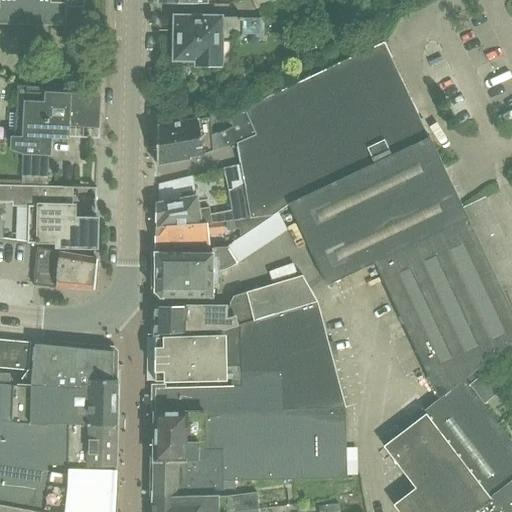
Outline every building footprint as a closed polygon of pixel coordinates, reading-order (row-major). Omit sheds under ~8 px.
[(0,0),(0,21),(66,24),(67,1),(68,0),(81,0),(82,2),(84,2),(82,0),(0,0)] [(252,0),(257,8),(274,0),(252,0)] [(175,15),(175,58),(197,59),(197,63),(224,64),(224,40),(234,40),(234,34),(242,34),(242,33),(259,34),(260,17),(243,16),(175,15)] [(384,41),(244,107),(256,133),(237,141),(244,181),(250,217),(276,206),(288,200),(288,202),(429,136),(384,41)] [(98,126),(100,95),(73,93),(73,85),(55,84),(55,88),(28,86),(28,84),(18,83),(14,147),(24,151),(50,152),(50,135),(68,135),(69,124),(98,126)] [(225,146),(237,141),(256,133),(244,107),(227,115),(233,125),(218,132),(218,131),(212,134),(211,115),(158,124),(157,164),(189,158),(189,157),(200,154),(205,153),(204,152),(213,149),(225,146)] [(511,511),(511,441),(463,378),(511,339),(511,309),(429,136),(288,202),(327,284),(375,261),(439,397),(423,410),(425,412),(384,445),(416,486),(393,503),(400,511),(511,511)] [(48,167),(23,166),(22,184),(48,185),(48,167)] [(201,208),(199,195),(159,203),(158,226),(212,221),(216,221),(227,220),(243,218),(250,217),(244,181),(229,190),(232,209),(210,213),(209,206),(201,208)] [(57,206),(55,185),(48,185),(22,184),(0,183),(0,200),(12,201),(12,205),(29,205),(28,242),(55,243),(55,247),(96,248),(96,215),(85,215),(85,220),(73,219),(74,205),(57,206)] [(463,205),(511,309),(511,251),(486,196),(463,205)] [(243,218),(244,234),(249,232),(262,220),(250,217),(243,218)] [(156,226),(156,247),(212,244),(211,231),(227,229),(227,220),(216,221),(212,221),(158,226),(156,226)] [(157,298),(159,298),(212,299),(213,270),(224,268),(239,261),(228,245),(213,247),(213,251),(151,250),(151,292),(157,298)] [(94,290),(97,256),(37,246),(34,284),(94,290)] [(296,274),(292,263),(268,272),(272,283),(296,274)] [(226,328),(298,306),(318,300),(303,274),(235,296),(231,302),(232,305),(225,306),(157,305),(156,332),(173,331),(173,332),(226,328)] [(173,336),(156,336),(156,380),(220,378),(220,372),(241,373),(242,384),(242,388),(256,388),(257,410),(346,407),(318,300),(298,306),(226,328),(173,332),(173,336)] [(0,365),(28,368),(30,342),(0,338),(0,365)] [(27,374),(26,383),(83,387),(83,382),(91,382),(91,378),(118,380),(119,372),(118,372),(114,372),(114,350),(48,344),(42,343),(36,343),(33,369),(33,374),(27,374)] [(18,373),(0,372),(0,381),(17,382),(18,373)] [(0,462),(48,469),(48,464),(116,466),(118,380),(91,378),(91,382),(83,382),(83,387),(26,383),(17,382),(0,381),(0,462)] [(155,397),(155,412),(257,410),(256,388),(242,388),(242,384),(166,386),(155,397)] [(155,412),(154,496),(207,496),(207,490),(236,488),(235,480),(347,477),(346,407),(257,410),(155,412)] [(0,462),(0,503),(34,509),(33,511),(46,511),(48,506),(55,507),(55,511),(59,511),(58,511),(114,511),(116,468),(69,467),(68,473),(48,469),(0,462)] [(154,496),(153,511),(234,511),(241,511),(241,509),(259,507),(258,491),(221,496),(207,496),(154,496)] [(0,503),(0,511),(58,511),(59,511),(55,511),(55,507),(48,506),(46,511),(33,511),(34,509),(0,503)] [(340,511),(339,503),(316,505),(318,511),(340,511)]
